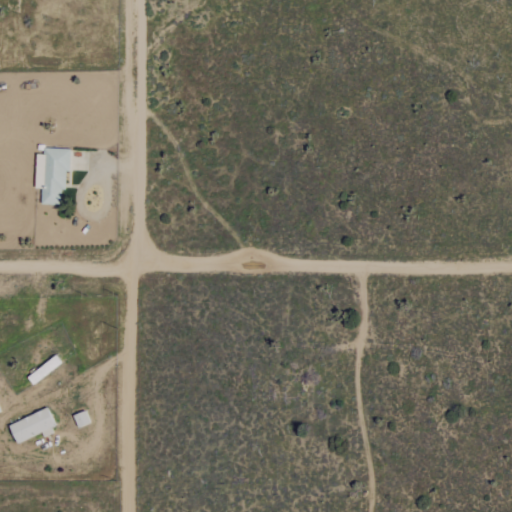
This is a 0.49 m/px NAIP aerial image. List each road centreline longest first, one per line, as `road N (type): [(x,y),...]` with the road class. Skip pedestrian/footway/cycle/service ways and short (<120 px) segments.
road 1 (residential): [(129,511),(141,0)]
road 2 (residential): [(0,268),(511,266)]
